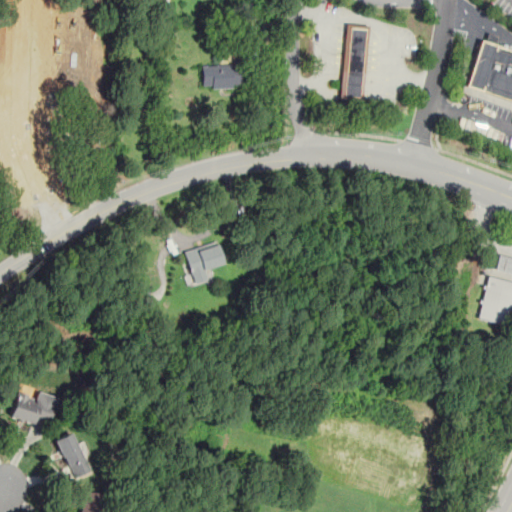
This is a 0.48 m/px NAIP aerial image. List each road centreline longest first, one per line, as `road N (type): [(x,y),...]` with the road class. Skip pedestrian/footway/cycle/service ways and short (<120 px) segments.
road 1 (tertiary): [(511,199),(392,160),(337,153),(245,160),(158,185),(0,273)]
road 2 (residential): [(27,0),(28,144),(67,233)]
